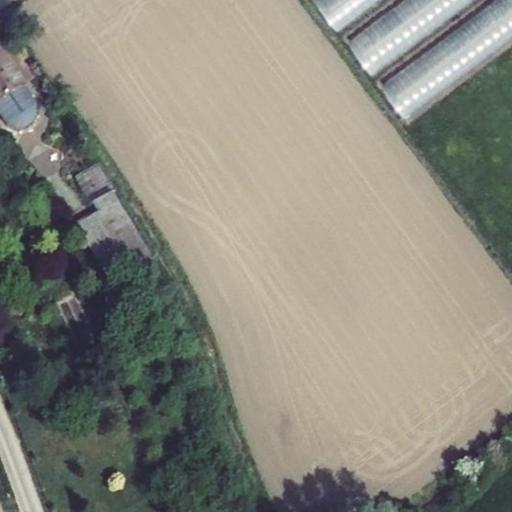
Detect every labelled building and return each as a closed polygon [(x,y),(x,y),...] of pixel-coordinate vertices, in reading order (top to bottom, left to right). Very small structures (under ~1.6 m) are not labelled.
[(319,0),(338,26),(374,0),(319,0)] [(373,71),(472,0),(405,0),(350,39),(373,71)] [(408,118),(482,65),(478,60),(511,36),(511,0),(499,0),(383,83),(408,118)] [(0,80),(0,146),(5,153),(13,157),(23,156),(30,151),(35,142),(34,132),(21,115),(23,114),(0,80)] [(111,283),(156,261),(121,190),(95,202),(101,214),(81,223),(111,283)]
